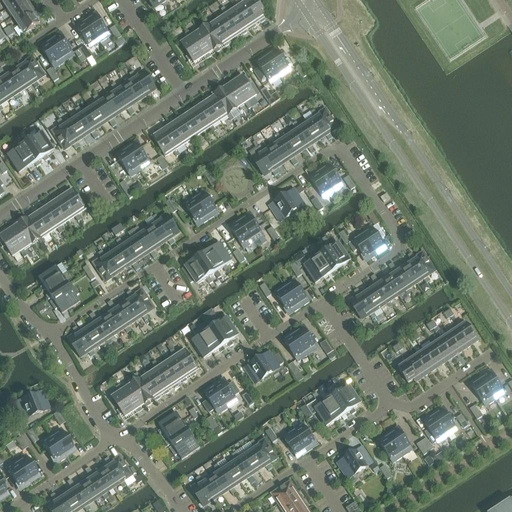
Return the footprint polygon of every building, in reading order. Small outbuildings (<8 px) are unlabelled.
[(3,0),(2,1),(8,9),(21,0),(3,0)] [(14,18),(28,8),(22,0),(21,0),(8,9),(14,18)] [(167,8),(161,0),(148,0),(154,9),(162,4),(165,9),(167,8)] [(257,23),(242,0),(240,0),(243,4),(235,9),(248,29),(251,27),(253,30),(256,28),(255,25),(257,23)] [(267,17),(256,0),(248,0),(246,2),(245,0),(242,0),(257,23),(260,21),(262,24),(265,22),(264,19),(267,17)] [(28,8),(14,18),(19,26),(34,17),(28,8)] [(248,29),(235,9),(228,14),(225,8),(223,9),(239,35),(242,33),(244,36),(247,34),(246,31),(248,29)] [(239,35),(223,9),(221,11),(225,16),(217,21),(231,41),(233,39),(235,42),(238,40),(237,37),(239,35)] [(34,17),(19,26),(25,35),(40,25),(34,17)] [(111,37),(97,17),(92,20),(90,17),(85,20),(87,23),(101,44),(111,37)] [(231,41),(217,21),(210,25),(207,20),(205,21),(222,47),(224,45),(226,48),(229,46),(228,43),(231,41)] [(222,47),(205,21),(203,22),(207,28),(199,33),(213,53),(215,51),(217,54),(220,52),(219,49),(222,47)] [(101,44),(87,23),(77,30),(89,47),(98,41),(100,44),(101,44)] [(122,38),(115,27),(110,30),(117,42),(122,38)] [(213,53),(199,33),(192,37),(189,32),(187,33),(204,59),(206,57),(208,60),(211,58),(210,55),(213,53)] [(204,59),(187,33),(185,34),(189,40),(181,45),(189,57),(187,59),(189,62),(191,60),(195,65),(204,59)] [(73,54),(62,38),(61,37),(56,40),(54,37),(49,40),(51,43),(65,64),(65,63),(63,60),(73,54)] [(65,64),(51,43),(47,46),(45,43),(39,47),(53,67),(57,65),(59,68),(65,64)] [(92,58),(85,47),(80,50),(87,61),(92,58)] [(87,61),(80,50),(75,54),(82,65),(87,61)] [(293,66),(288,59),(284,62),(277,52),(268,59),(279,76),(289,70),(289,69),(293,66)] [(43,77),(39,71),(41,70),(37,63),(35,64),(31,58),(26,61),(27,63),(25,64),(21,59),(19,60),(38,88),(40,87),(36,82),(43,77)] [(281,79),(279,76),(268,59),(263,62),(261,59),(256,62),(260,69),(254,73),(262,84),(267,80),(271,86),(281,79)] [(38,88),(19,60),(17,62),(21,67),(14,71),(25,89),(32,84),(36,90),(38,88)] [(308,76),(301,65),(296,69),(303,80),(308,76)] [(25,89),(14,71),(7,76),(2,69),(0,70),(20,100),(22,99),(18,94),(25,89)] [(59,80),(52,69),(47,72),(54,83),(59,80)] [(20,100),(0,70),(0,74),(3,79),(0,80),(0,90),(7,101),(14,96),(18,101),(20,100)] [(156,90),(144,73),(137,78),(133,72),(131,74),(150,102),(152,100),(148,95),(156,90)] [(150,102),(131,74),(129,75),(133,80),(126,85),(137,102),(144,98),(148,103),(150,102)] [(256,98),(248,86),(251,84),(249,81),(246,82),(243,78),(234,84),(251,109),(252,108),(249,103),(256,98)] [(251,109),(234,84),(231,85),(229,83),(226,85),(228,88),(225,90),(238,110),(245,105),(249,110),(251,109)] [(137,102),(126,85),(119,90),(115,84),(113,86),(133,115),(135,114),(130,107),(137,102)] [(133,115),(113,86),(111,87),(115,92),(108,97),(119,114),(126,110),(131,117),(133,115)] [(238,110),(225,90),(222,91),(220,89),(217,91),(219,94),(216,96),(233,121),(234,120),(231,115),(238,110)] [(273,100),(266,89),(261,92),(268,103),(273,100)] [(233,121),(216,96),(213,97),(211,95),(208,97),(210,100),(207,102),(220,122),(227,117),(231,122),(233,121)] [(119,114),(108,97),(101,101),(97,96),(95,98),(115,127),(117,126),(112,119),(119,114)] [(115,127),(95,98),(93,99),(97,104),(90,109),(101,126),(108,122),(113,129),(115,127)] [(220,122),(207,102),(204,103),(202,101),(199,103),(201,105),(198,108),(215,133),(216,132),(213,127),(220,122)] [(215,133),(198,108),(195,109),(193,107),(190,109),(192,111),(189,114),(202,134),(209,129),(213,134),(215,133)] [(101,126),(90,109),(83,113),(79,108),(77,109),(97,139),(99,138),(94,131),(101,126)] [(97,139),(77,109),(75,111),(79,116),(72,121),(83,138),(90,134),(95,141),(97,139)] [(338,130),(333,124),(335,123),(331,116),(329,117),(325,111),(318,116),(314,111),(313,112),(331,140),(333,139),(329,134),(332,132),(333,134),(338,130)] [(331,140),(313,112),(310,114),(314,119),(307,123),(318,141),(326,136),(329,141),(331,140)] [(202,134),(189,114),(186,115),(184,113),(181,115),(183,117),(180,120),(197,145),(198,144),(195,139),(202,134)] [(197,145),(180,120),(177,121),(175,119),(172,121),(174,123),(171,126),(184,146),(191,141),(195,146),(197,145)] [(83,138),(72,121),(65,125),(61,120),(59,121),(78,149),(80,148),(76,143),(83,138)] [(78,149),(59,121),(57,123),(61,128),(53,133),(57,139),(56,140),(60,146),(62,145),(66,152),(71,148),(70,147),(72,145),(76,151),(78,149)] [(318,141),(307,123),(300,128),(296,123),(294,124),(314,154),(316,153),(311,146),(318,141)] [(314,154),(294,124),(292,125),(296,131),(289,135),(301,153),(308,148),(312,155),(314,154)] [(184,146),(171,126),(168,127),(166,125),(163,127),(165,129),(162,132),(179,157),(180,156),(177,151),(184,146)] [(54,153),(39,129),(35,131),(39,136),(33,140),(48,161),(49,160),(47,157),(54,153)] [(179,157),(162,132),(159,133),(157,130),(154,133),(156,135),(152,138),(166,158),(173,153),(177,158),(179,157)] [(48,161),(33,140),(30,135),(27,137),(30,142),(25,145),(39,167),(41,166),(39,163),(44,160),(46,163),(48,161)] [(301,153),(289,135),(282,140),(278,135),(276,136),(296,166),(298,165),(293,157),(301,153)] [(296,166),(276,136),(275,137),(278,143),(271,147),(282,165),(290,160),(294,167),(296,166)] [(39,167),(25,145),(22,140),(18,142),(22,147),(16,151),(29,170),(35,165),(37,168),(39,167)] [(149,163),(137,145),(128,152),(139,169),(149,163)] [(29,170),(16,151),(13,146),(10,148),(13,153),(7,157),(20,176),(29,170)] [(282,165),(271,147),(264,152),(260,147),(258,148),(277,176),(279,175),(275,169),(282,165)] [(277,176),(258,148),(256,149),(260,155),(253,159),(264,177),(272,172),(275,177),(277,176)] [(141,172),(139,169),(128,152),(118,158),(131,179),(141,172)] [(169,169),(162,158),(157,161),(164,172),(165,171),(169,169)] [(344,187),(331,167),(321,174),(334,194),(344,187)] [(218,185),(211,174),(206,178),(213,189),(218,185)] [(334,194),(321,174),(311,180),(324,201),(334,194)] [(356,188),(349,177),(344,181),(351,191),(356,188)] [(132,193),(125,182),(120,186),(127,197),(132,193)] [(86,210),(73,190),(69,192),(67,190),(64,192),(66,195),(63,196),(80,222),(82,221),(78,215),(86,210)] [(294,211),(303,205),(294,191),(284,198),(285,200),(271,209),(280,223),(295,213),(294,211)] [(217,212),(206,194),(196,201),(207,218),(217,212)] [(390,200),(387,195),(381,199),(384,204),(390,200)] [(80,222),(63,196),(60,198),(58,196),(55,198),(57,201),(54,202),(67,223),(75,218),(78,223),(80,222)] [(325,209),(318,198),(312,202),(319,213),(325,209)] [(177,212),(170,201),(165,204),(172,215),(177,212)] [(207,218),(196,201),(186,207),(197,225),(202,222),(204,224),(209,221),(207,218)] [(67,223),(54,202),(51,204),(49,202),(46,204),(48,207),(45,208),(62,234),(64,233),(60,227),(67,223)] [(62,234),(45,208),(42,210),(40,208),(37,210),(39,213),(36,214),(49,235),(57,230),(60,235),(62,234)] [(380,224),(373,213),(368,216),(375,227),(380,224)] [(49,235),(36,214),(33,216),(31,214),(28,216),(30,219),(27,220),(44,246),(46,245),(42,239),(49,235)] [(179,234),(167,216),(160,221),(156,216),(154,217),(173,245),(175,244),(171,239),(179,234)] [(173,245),(154,217),(152,219),(156,224),(149,228),(160,246),(167,241),(171,246),(173,245)] [(264,237),(259,229),(251,217),(246,220),(244,217),(238,221),(240,224),(254,244),(264,237)] [(44,246),(27,220),(24,222),(22,220),(19,222),(21,225),(18,226),(32,246),(39,242),(42,247),(44,246)] [(254,244),(240,224),(236,226),(234,224),(229,227),(244,250),(254,244)] [(32,246),(18,226),(15,228),(13,226),(10,228),(12,230),(9,232),(26,258),(28,257),(24,251),(32,246)] [(387,250),(372,227),(361,234),(363,237),(375,254),(380,251),(382,254),(387,250)] [(160,246),(149,228),(142,233),(138,228),(136,229),(156,259),(158,258),(153,251),(160,246)] [(156,259),(136,229),(134,231),(138,236),(131,240),(142,258),(150,253),(154,260),(156,259)] [(279,239),(272,229),(267,232),(274,243),(279,239)] [(26,258),(9,232),(0,238),(3,243),(0,245),(2,248),(5,246),(13,258),(21,253),(24,259),(26,258)] [(351,243),(344,232),(339,236),(346,247),(351,243)] [(375,254),(363,237),(354,243),(365,260),(375,254)] [(350,263),(338,244),(332,248),(326,238),(322,240),(329,250),(344,272),(345,271),(343,268),(350,263)] [(142,258),(131,240),(124,245),(120,240),(118,241),(138,271),(140,270),(135,263),(142,258)] [(138,271),(118,241),(116,243),(120,248),(113,252),(124,270),(132,265),(136,272),(138,271)] [(232,263),(220,244),(211,250),(223,269),(227,274),(230,272),(227,267),(232,263)] [(223,269),(211,250),(205,255),(203,252),(201,253),(215,275),(218,280),(222,277),(218,272),(223,269)] [(344,272),(329,250),(321,256),(335,278),(337,276),(335,273),(340,270),(342,273),(344,272)] [(245,262),(238,251),(233,254),(240,265),(245,262)] [(325,280),(313,261),(306,251),(303,253),(309,263),(303,267),(316,286),(325,280)] [(124,270),(113,252),(106,257),(102,252),(100,253),(119,281),(121,280),(117,275),(124,270)] [(119,281),(100,253),(98,254),(102,260),(95,265),(99,271),(97,272),(101,278),(103,277),(107,283),(112,280),(111,279),(114,277),(117,282),(119,281)] [(215,275),(201,253),(199,254),(201,257),(196,260),(194,257),(192,259),(206,280),(210,285),(213,283),(210,278),(215,275)] [(434,272),(430,266),(432,265),(428,258),(426,260),(422,253),(417,257),(417,258),(415,259),(412,254),(410,256),(428,283),(430,282),(427,277),(434,272)] [(335,278),(321,256),(313,261),(325,280),(331,276),(333,279),(335,278)] [(428,283),(410,256),(408,257),(411,262),(404,267),(416,284),(423,280),(427,285),(428,283)] [(206,280),(192,259),(190,260),(192,263),(185,267),(198,286),(206,280)] [(416,284),(404,267),(397,271),(393,264),(391,266),(410,295),(412,294),(409,289),(416,284)] [(303,275),(295,265),(290,268),(298,279),(303,275)] [(410,295),(391,266),(389,267),(393,274),(386,279),(398,296),(405,291),(409,297),(410,295)] [(42,291),(63,277),(57,268),(39,280),(44,287),(41,289),(42,291)] [(96,279),(90,271),(86,274),(91,282),(96,279)] [(398,296),(386,279),(379,283),(375,276),(373,278),(393,307),(395,306),(391,301),(398,296)] [(47,299),(59,291),(68,285),(63,277),(42,291),(43,292),(46,290),(49,295),(46,297),(47,299)] [(393,307),(373,278),(371,279),(375,286),(369,291),(380,308),(387,303),(391,309),(393,307)] [(310,303),(296,283),(286,290),(298,307),(303,304),(304,307),(310,303)] [(76,297),(79,295),(74,287),(73,288),(72,286),(70,287),(68,285),(59,291),(71,309),(80,303),(76,297)] [(272,296),(265,285),(260,288),(267,299),(272,296)] [(298,307),(286,290),(276,296),(288,314),(293,310),(295,313),(300,310),(298,307)] [(380,308),(369,291),(361,295),(358,290),(356,291),(375,319),(376,318),(373,313),(380,308)] [(71,309),(59,291),(47,299),(49,301),(52,299),(53,301),(50,303),(55,311),(58,309),(62,315),(68,311),(71,316),(74,313),(71,309)] [(153,310),(149,304),(151,302),(147,296),(145,297),(141,291),(136,294),(136,296),(134,297),(131,292),(129,293),(147,321),(149,320),(146,315),(153,310)] [(375,319),(356,291),(354,293),(358,298),(350,303),(362,320),(369,315),(373,321),(375,319)] [(147,321),(129,293),(127,294),(130,300),(124,304),(135,322),(142,317),(145,322),(147,321)] [(135,322),(124,304),(116,309),(112,302),(109,303),(129,333),(131,332),(128,326),(135,322)] [(129,333),(109,303),(108,304),(112,312),(105,316),(117,334),(124,329),(127,334),(129,333)] [(239,338),(226,319),(221,323),(214,313),(211,315),(217,325),(232,347),(234,346),(232,343),(239,338)] [(117,334),(105,316),(98,321),(94,314),(92,315),(111,345),(113,344),(110,338),(117,334)] [(111,345),(92,315),(90,316),(94,324),(87,328),(99,346),(106,341),(109,346),(111,345)] [(479,342),(467,324),(458,330),(470,347),(471,347),(468,344),(474,340),(476,343),(479,342)] [(232,347),(217,325),(209,331),(223,352),(225,351),(223,348),(228,345),(230,348),(232,347)] [(213,355),(201,336),(194,326),(191,328),(197,338),(192,342),(204,361),(213,355)] [(99,346),(87,328),(80,333),(77,328),(75,329),(93,357),(95,355),(92,350),(99,346)] [(93,357),(75,329),(73,330),(76,336),(69,340),(81,358),(88,353),(91,358),(93,357)] [(316,347),(305,330),(300,333),(298,330),(292,333),(294,336),(306,354),(316,347)] [(470,347),(458,330),(450,335),(461,353),(462,353),(460,350),(466,346),(468,349),(470,347)] [(223,352),(209,331),(201,336),(213,355),(220,351),(222,354),(223,352)] [(461,353),(450,335),(441,341),(453,359),(453,358),(451,355),(457,352),(459,355),(461,353)] [(306,354),(294,336),(285,343),(296,360),(306,354)] [(337,356),(327,341),(320,345),(330,361),(337,356)] [(453,359),(441,341),(433,347),(435,351),(444,364),(445,364),(443,361),(448,357),(450,360),(453,359)] [(444,364),(435,351),(433,347),(424,352),(436,370),(437,370),(434,367),(440,363),(442,366),(444,364)] [(198,370),(184,351),(177,355),(174,350),(172,351),(189,377),(191,375),(193,378),(196,375),(195,373),(198,370)] [(189,377),(172,351),(170,352),(174,358),(167,362),(180,383),(182,381),(184,384),(187,382),(186,379),(189,377)] [(436,370),(424,352),(416,358),(427,376),(428,375),(426,372),(432,368),(434,371),(436,370)] [(268,374),(279,367),(269,353),(250,366),(251,368),(246,372),(256,385),(270,376),(268,374)] [(427,376),(416,358),(407,364),(417,378),(423,374),(425,377),(427,376)] [(180,383),(167,362),(159,367),(156,362),(154,363),(171,389),(174,387),(175,390),(179,388),(177,385),(180,383)] [(171,389),(154,363),(152,364),(156,370),(149,374),(162,395),(164,393),(166,396),(169,394),(168,391),(171,389)] [(300,374),(293,363),(288,367),(295,378),(300,374)] [(417,378),(407,364),(398,370),(408,384),(417,378)] [(153,401),(136,375),(133,370),(128,373),(131,378),(127,381),(131,386),(144,407),(146,405),(148,408),(151,405),(150,403),(153,401)] [(162,395),(149,374),(141,379),(138,374),(136,375),(153,401),(156,399),(157,401),(161,399),(159,397),(162,395)] [(503,392),(492,374),(487,378),(485,375),(480,378),(482,381),(495,401),(501,397),(500,394),(503,392)] [(361,406),(348,387),(343,391),(336,381),(333,383),(340,393),(352,412),(354,410),(361,406)] [(495,401),(482,381),(472,388),(484,405),(487,402),(489,405),(495,401)] [(238,403),(225,383),(220,386),(218,383),(213,386),(215,389),(228,410),(238,403)] [(144,407),(131,386),(123,391),(120,386),(118,387),(135,413),(137,411),(139,414),(142,411),(141,409),(144,407)] [(135,413),(118,387),(116,388),(120,393),(112,399),(120,411),(118,413),(120,416),(123,414),(126,419),(135,413)] [(228,410),(215,389),(210,392),(208,389),(203,393),(218,416),(228,410)] [(352,412),(340,393),(331,398),(344,417),(345,416),(350,412),(353,416),(356,413),(354,410),(352,412)] [(254,405),(247,394),(242,397),(249,408),(254,405)] [(335,423),(323,404),(316,394),(313,396),(320,406),(314,410),(327,429),(335,423)] [(49,411),(43,395),(32,400),(31,397),(15,404),(21,419),(27,417),(28,419),(49,411)] [(344,417),(331,398),(323,404),(335,423),(342,418),(344,421),(348,419),(345,416),(344,417)] [(313,417),(306,407),(301,410),(308,421),(313,417)] [(482,418),(475,407),(470,410),(477,421),(482,418)] [(456,429),(444,411),(434,418),(435,419),(448,438),(454,434),(452,431),(456,429)] [(65,424),(58,413),(53,416),(60,427),(65,424)] [(161,437),(183,423),(177,414),(159,426),(163,433),(160,435),(161,437)] [(469,427),(462,416),(457,419),(464,430),(469,427)] [(219,428),(212,417),(207,421),(211,427),(214,432),(219,428)] [(448,438),(435,419),(434,418),(424,424),(438,445),(448,438)] [(167,445),(179,437),(188,431),(183,423),(161,437),(163,439),(166,437),(169,442),(166,444),(167,445)] [(316,444),(302,423),(292,430),(306,451),(316,444)] [(38,441),(31,430),(26,434),(33,445),(38,441)] [(278,441),(270,430),(265,433),(273,444),(278,441)] [(306,451),(292,430),(282,436),(296,457),(306,451)] [(200,449),(188,431),(179,437),(191,455),(200,449)] [(413,451),(399,431),(389,438),(403,458),(413,451)] [(74,450),(62,432),(52,439),(64,456),(74,450)] [(191,455),(179,437),(167,445),(168,447),(171,445),(173,447),(170,449),(175,457),(178,455),(182,461),(191,455)] [(28,449),(20,438),(15,441),(23,452),(28,449)] [(403,458),(389,438),(379,444),(393,465),(403,458)] [(64,456),(52,439),(42,446),(54,463),(59,459),(61,462),(66,459),(64,456)] [(427,439),(422,442),(429,453),(434,450),(427,439)] [(277,460),(273,454),(275,453),(270,447),(269,448),(265,442),(257,446),(254,441),(252,443),(270,470),(272,469),(269,464),(271,462),(272,464),(277,460)] [(429,453),(422,442),(417,446),(424,457),(429,453)] [(270,470),(252,443),(250,444),(254,449),(246,454),(258,471),(265,467),(268,472),(270,470)] [(358,474),(373,464),(364,450),(349,460),(348,458),(338,465),(347,478),(356,472),(358,474)] [(258,471),(246,454),(239,458),(236,453),(234,454),(254,484),(256,483),(251,476),(258,471)] [(443,453),(433,459),(438,466),(448,459),(443,453)] [(254,484),(234,454),(232,456),(236,461),(228,466),(241,484),(248,480),(252,486),(254,484)] [(130,476),(126,470),(128,469),(123,463),(122,464),(117,458),(110,462),(108,459),(106,460),(124,488),(126,486),(123,481),(130,476)] [(39,476),(27,459),(17,465),(29,482),(39,476)] [(124,488),(106,460),(104,461),(107,466),(100,471),(112,489),(119,484),(122,489),(124,488)] [(29,482),(17,465),(15,462),(9,466),(11,469),(7,472),(19,489),(29,482)] [(241,484),(228,466),(221,470),(218,465),(216,466),(236,496),(238,495),(234,489),(241,484)] [(381,472),(376,465),(371,468),(376,475),(381,472)] [(236,496),(216,466),(214,468),(217,473),(210,478),(222,495),(229,490),(234,497),(236,496)] [(392,477),(385,467),(380,470),(387,481),(392,477)] [(112,489),(100,471),(93,476),(89,469),(87,470),(106,500),(108,498),(105,493),(112,489)] [(106,500),(87,470),(85,471),(89,478),(83,483),(94,501),(101,496),(104,501),(106,500)] [(222,495),(210,478),(203,482),(200,477),(198,478),(217,506),(218,505),(215,500),(222,495)] [(217,506),(198,478),(196,480),(199,485),(192,490),(204,507),(211,502),(215,507),(217,506)] [(94,501),(83,483),(75,488),(71,481),(69,482),(88,511),(90,510),(87,505),(94,501)] [(296,493),(293,489),(295,488),(290,481),(278,490),(279,491),(273,495),(279,505),(296,493)] [(87,511),(88,511),(69,482),(67,483),(71,491),(65,495),(75,511),(76,511),(83,508),(85,511),(87,511)] [(283,511),(287,511),(302,502),(296,493),(279,505),(283,511)] [(75,511),(65,495),(57,500),(54,494),(52,496),(62,511),(75,511)] [(62,511),(52,496),(50,497),(53,502),(46,507),(49,511),(62,511)] [(511,511),(511,499),(492,511),(511,511)] [(306,511),(308,511),(302,502),(287,511),(306,511)] [(163,511),(157,503),(152,506),(156,511),(163,511)]
